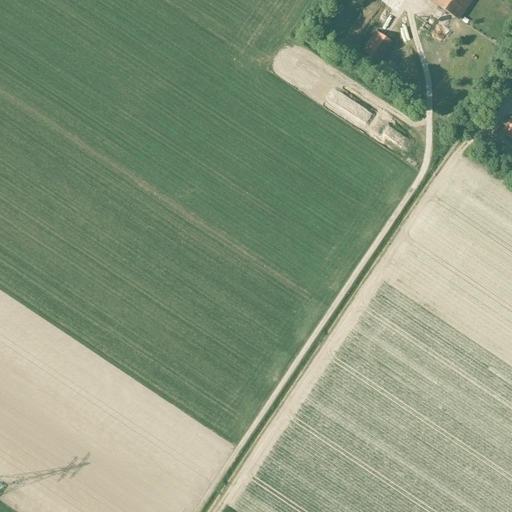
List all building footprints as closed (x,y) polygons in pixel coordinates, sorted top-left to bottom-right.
[(355,15),(363,0),(354,0),(348,11),(355,15)] [(471,0),(429,0),(458,20),(471,0)] [(379,62),(392,42),(376,31),(362,51),(379,62)] [(511,108),(511,86),(502,102),(511,108)] [(511,139),(511,116),(502,133),(511,139)] [(395,144),(401,134),(374,118),(368,127),(395,144)]
